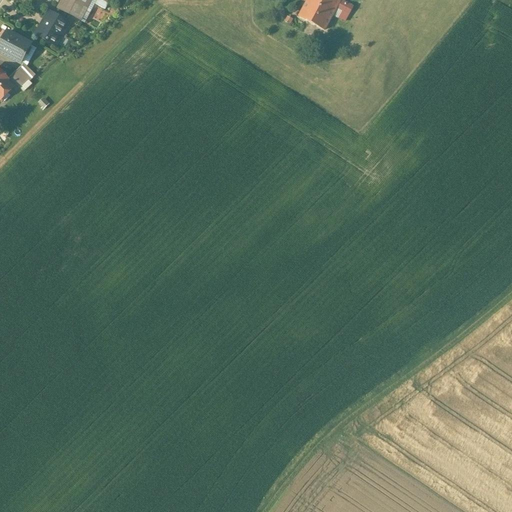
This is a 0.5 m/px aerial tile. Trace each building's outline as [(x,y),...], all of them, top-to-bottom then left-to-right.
[(62,0),(58,9),(67,14),(73,0),(62,0)] [(73,0),(67,14),(69,14),(75,3),(86,9),(90,0),(73,0)] [(105,10),(107,5),(98,0),(96,0),(94,5),(105,10)] [(337,6),(326,0),(308,0),(299,18),(324,31),(326,27),(336,9),(337,6)] [(374,0),(355,0),(346,19),(368,30),(379,7),(372,4),(374,0)] [(337,6),(336,9),(342,12),(347,14),(351,7),(340,1),(337,6)] [(86,9),(75,3),(69,14),(80,20),(86,9)] [(35,34),(35,35),(55,47),(69,23),(48,11),(48,12),(49,13),(45,20),(44,19),(39,28),(40,28),(36,35),(35,34)] [(6,33),(0,44),(0,53),(20,64),(30,46),(29,45),(6,33)] [(25,67),(34,48),(30,46),(20,64),(23,65),(25,67)] [(25,67),(23,65),(12,75),(22,86),(27,80),(29,82),(35,76),(25,67)] [(0,72),(0,100),(13,88),(7,82),(8,81),(7,80),(0,72)] [(12,75),(7,80),(8,81),(7,82),(13,88),(16,91),(22,86),(12,75)]
